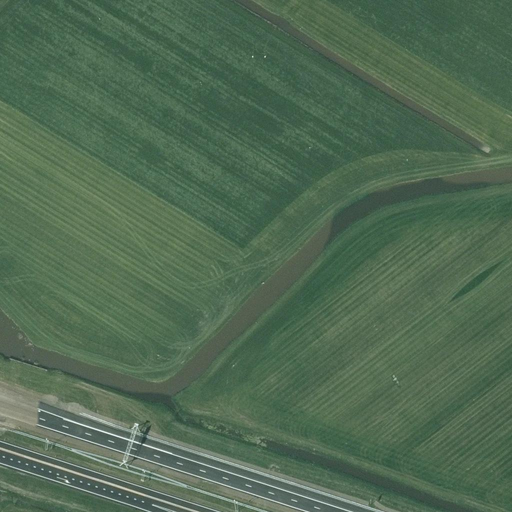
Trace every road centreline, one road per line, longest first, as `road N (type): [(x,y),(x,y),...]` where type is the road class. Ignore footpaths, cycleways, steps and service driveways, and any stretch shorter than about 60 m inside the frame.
road 1 (motorway): [(326,511),(0,406)]
road 2 (motorway): [(0,448),(163,501)]
